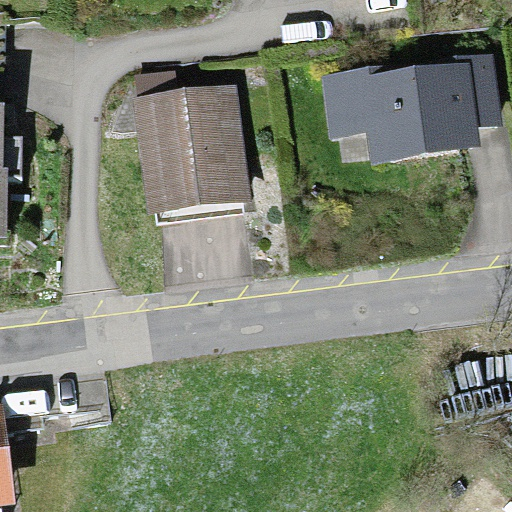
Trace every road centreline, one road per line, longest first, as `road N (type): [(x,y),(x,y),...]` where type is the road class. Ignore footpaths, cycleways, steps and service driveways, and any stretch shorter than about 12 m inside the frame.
road 1 (residential): [(96,342),(86,194),(88,103),(101,68),(129,51),(333,21)]
road 2 (residential): [(511,289),(96,342)]
